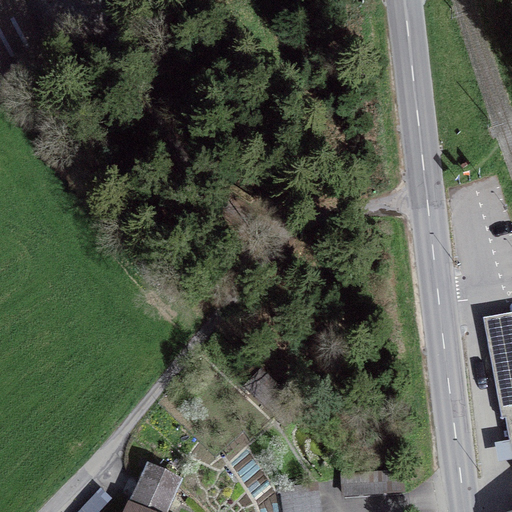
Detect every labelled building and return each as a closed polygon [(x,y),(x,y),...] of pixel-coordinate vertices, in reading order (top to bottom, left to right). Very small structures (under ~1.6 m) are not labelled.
[(16,0),(0,0),(0,74),(44,49),(16,0)] [(511,325),(496,328),(486,344),(501,421),(505,421),(507,431),(511,459),(511,325)] [(247,389),(276,417),(290,402),(261,374),(247,389)] [(149,470),(131,509),(137,511),(166,511),(179,484),(149,470)] [(400,474),(344,477),(345,498),(402,494),(400,474)] [(101,486),(76,511),(96,511),(112,496),(101,486)] [(284,511),(316,511),(313,488),(282,492),(284,511)]
